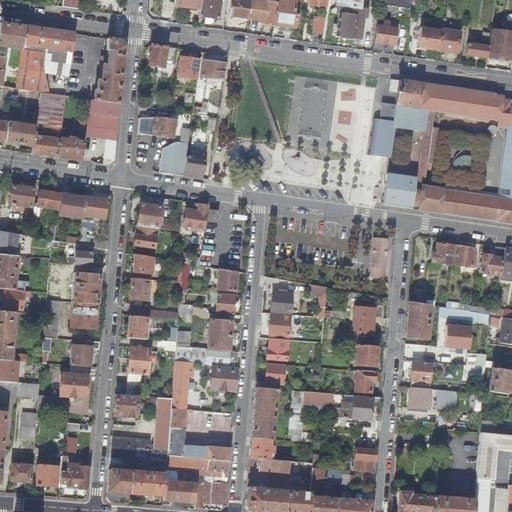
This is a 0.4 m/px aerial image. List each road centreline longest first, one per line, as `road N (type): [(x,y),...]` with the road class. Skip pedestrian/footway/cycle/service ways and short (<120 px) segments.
road 1 (residential): [(511,85),(135,29)]
road 2 (residential): [(94,511),(121,178)]
road 3 (residential): [(263,201),(236,511)]
road 4 (residential): [(379,511),(402,220)]
road 5 (residential): [(121,178),(135,29)]
road 6 (residential): [(121,178),(263,201)]
road 7 (residential): [(263,201),(402,220)]
road 8 (residential): [(135,29),(0,11)]
road 9 (residential): [(0,163),(121,178)]
